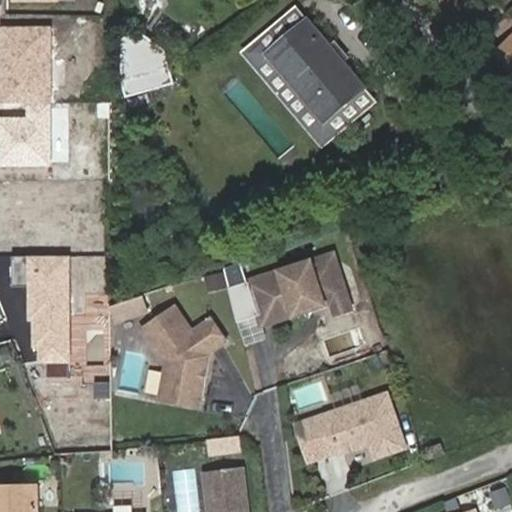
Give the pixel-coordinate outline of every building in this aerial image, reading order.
[(244,54),(323,148),(378,101),(367,88),(326,122),(269,55),(310,20),(299,8),(244,54)] [(342,66),(327,48),(331,45),(310,20),(269,55),(326,122),(367,88),(346,63),(342,66)] [(53,28),(2,28),(1,104),(28,104),(28,118),(0,117),(0,166),(52,167),(53,28)] [(511,40),(498,55),(511,69),(511,40)] [(147,92),(175,82),(161,42),(133,51),(147,92)] [(493,85),(488,89),(497,101),(502,97),(493,85)] [(398,190),(428,181),(425,172),(396,181),(398,190)] [(403,205),(433,197),(428,181),(398,190),(403,205)] [(350,295),(335,252),(250,282),(265,325),(334,300),(350,295)] [(71,364),(73,255),(14,254),(14,286),(29,286),(29,322),(34,322),(34,348),(39,348),(38,364),(71,364)] [(225,274),(207,279),(211,292),(228,288),(225,274)] [(334,300),(338,312),(354,307),(350,295),(334,300)] [(148,298),(114,305),(117,321),(151,314),(148,298)] [(176,307),(143,329),(167,365),(161,399),(200,407),(211,353),(228,341),(212,318),(193,332),(176,307)] [(336,412),(351,407),(366,402),(360,384),(330,394),(336,412)] [(302,432),(311,461),(342,450),(343,453),(376,442),(380,456),(406,447),(388,395),(366,402),(351,407),(336,412),(300,425),(302,432)] [(240,451),(238,436),(206,440),(208,455),(240,451)] [(441,445),(425,452),(429,461),(445,454),(441,445)] [(250,511),(245,469),(206,474),(210,511),(250,511)] [(39,511),(39,486),(0,486),(0,511),(39,511)]
